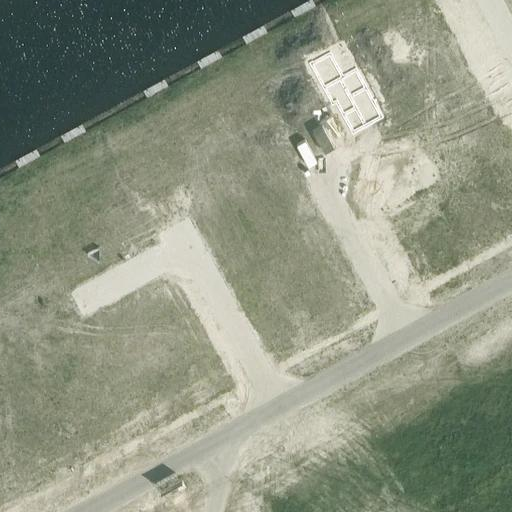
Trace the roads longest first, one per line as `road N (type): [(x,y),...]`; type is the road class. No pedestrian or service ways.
road 1 (residential): [(280,407),(189,242),(81,301)]
road 2 (residential): [(315,166),(406,342)]
road 3 (tertiary): [(241,431),(92,511)]
road 4 (tertiary): [(406,342),(280,407)]
road 5 (tertiary): [(511,285),(406,342)]
